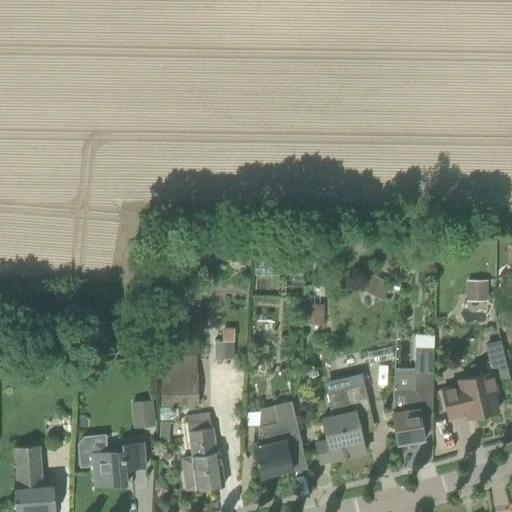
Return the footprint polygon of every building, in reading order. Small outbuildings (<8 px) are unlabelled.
[(365,291),(385,295),(389,279),(369,274),(365,291)] [(487,297),(487,278),(467,278),(467,297),(487,297)] [(323,321),(324,301),(309,301),(309,321),(323,321)] [(224,327),(224,340),(235,340),(234,326),(224,327)] [(235,358),(235,340),(224,340),(216,340),(216,358),(235,358)] [(510,375),(501,340),(486,344),(493,371),(495,379),(510,375)] [(415,370),(433,370),(433,347),(415,346),(415,370)] [(199,403),(198,367),(162,368),(163,404),(199,403)] [(475,415),(498,410),(494,392),(498,391),(495,379),(493,371),(459,379),(460,384),(442,389),(449,417),(474,411),(475,415)] [(366,451),(363,440),(356,410),(370,407),(364,383),(327,393),(333,415),(323,417),(328,438),(316,442),(321,462),(366,451)] [(397,443),(425,438),(420,408),(433,408),(433,390),(414,390),(414,396),(404,398),(406,411),(392,413),(397,443)] [(156,425),(153,398),(132,401),(135,427),(156,425)] [(293,468),(287,446),(302,443),(292,400),(274,404),(278,421),(259,426),(257,446),(254,447),(261,475),(266,474),(267,477),(283,473),(283,470),(293,468)] [(210,414),(189,417),(193,455),(193,456),(182,457),(186,490),(197,488),(197,489),(224,485),(220,451),(217,451),(213,427),(212,427),(210,414)] [(126,468),(146,467),(143,441),(123,443),(123,448),(92,451),(96,487),(127,484),(126,468)] [(15,446),(17,466),(18,483),(14,483),(16,511),(56,511),(53,480),(43,481),(40,444),(15,446)]
